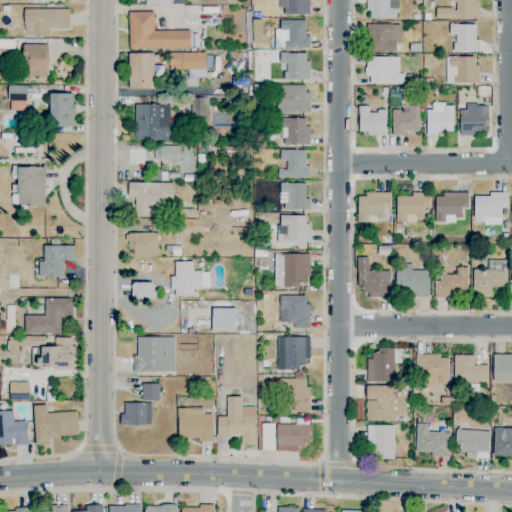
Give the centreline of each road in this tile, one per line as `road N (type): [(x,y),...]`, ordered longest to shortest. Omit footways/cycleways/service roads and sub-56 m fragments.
road 1 (tertiary): [(511,490),(101,468),(0,474)]
road 2 (residential): [(339,0),(338,481)]
road 3 (residential): [(104,0),(101,468)]
road 4 (residential): [(511,327),(340,327)]
road 5 (residential): [(511,160),(341,163)]
road 6 (residential): [(506,0),(507,161)]
